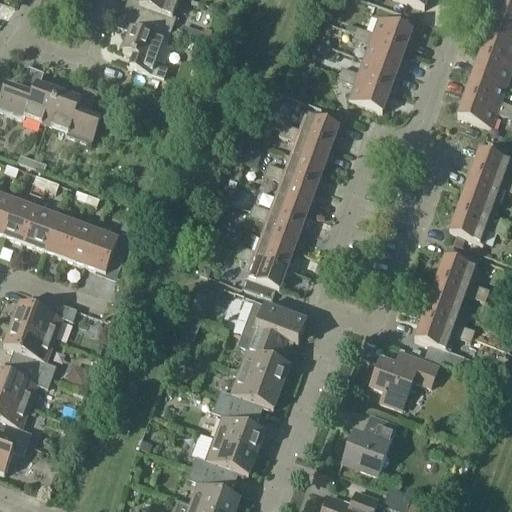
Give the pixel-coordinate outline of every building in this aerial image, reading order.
[(142,0),(139,10),(149,13),(145,25),(171,35),(176,22),(172,21),(179,0),(142,0)] [(391,0),(391,1),(424,13),(429,0),(391,0)] [(511,1),(509,0),(501,0),(495,18),(511,24),(511,1)] [(511,24),(495,18),(488,39),(511,47),(511,24)] [(373,38),(356,31),(354,37),(405,55),(412,34),(379,22),(373,38)] [(122,56),(143,64),(139,75),(163,84),(168,73),(155,68),(163,46),(167,48),(171,35),(145,25),(141,37),(131,33),(122,56)] [(183,28),(179,36),(193,42),(200,44),(200,45),(207,48),(212,35),(204,32),(203,35),(183,28)] [(352,43),(369,49),(363,63),(397,76),(405,55),(354,37),(352,43)] [(511,47),(488,39),(480,59),(511,70),(511,47)] [(207,48),(200,45),(195,58),(203,60),(207,48)] [(511,70),(480,59),(473,79),(507,92),(511,78),(511,70)] [(358,77),(342,72),(339,78),(390,96),(397,76),(363,63),(358,77)] [(337,84),(355,90),(349,105),(382,117),(390,96),(339,78),(337,84)] [(507,92),(473,79),(465,100),(511,117),(511,109),(502,106),(507,92)] [(36,88),(34,95),(22,90),(21,93),(4,87),(0,97),(0,115),(24,125),(26,121),(46,129),(58,96),(36,88)] [(68,136),(67,140),(91,149),(100,123),(89,119),(90,115),(78,111),(81,104),(58,96),(46,129),(68,136)] [(511,117),(465,100),(458,120),(492,133),(497,118),(511,123),(511,117)] [(300,134),(283,128),(281,133),(331,151),(339,131),(305,118),(300,134)] [(279,140),(295,146),(290,160),(324,172),(331,151),(281,133),(279,140)] [(262,154),(249,149),(243,166),(256,170),(262,154)] [(511,170),(511,165),(480,154),(472,175),(511,189),(511,183),(508,182),(511,170)] [(21,160),(18,167),(31,172),(33,164),(21,160)] [(285,175),(268,169),(267,174),(316,192),(324,172),(290,160),(285,175)] [(33,164),(31,172),(44,177),(47,169),(33,164)] [(264,181),(281,187),(276,201),(309,213),(316,192),(267,174),(264,181)] [(511,189),(472,175),(465,196),(499,208),(504,194),(511,196),(511,189)] [(37,181),(34,188),(37,189),(35,194),(38,199),(42,200),(45,193),(48,185),(37,181)] [(56,197),(59,189),(48,185),(45,193),(56,197)] [(140,188),(137,196),(149,200),(152,192),(140,188)] [(77,196),(74,203),(86,208),(89,200),(77,196)] [(499,208),(465,196),(457,217),(507,235),(510,228),(493,222),(499,208)] [(0,200),(0,240),(4,242),(17,207),(0,200)] [(97,212),(100,204),(89,200),(86,208),(97,212)] [(270,215),(253,209),(251,215),(301,234),(309,213),(276,201),(270,215)] [(17,207),(4,242),(24,249),(37,214),(17,207)] [(37,214),(24,249),(45,257),(58,222),(37,214)] [(249,222),(266,228),(260,242),(294,254),(301,234),(251,215),(249,222)] [(450,238),(454,239),(483,250),(489,235),(505,241),(507,235),(457,217),(450,238)] [(58,222),(45,257),(65,264),(78,229),(58,222)] [(118,244),(98,237),(85,272),(106,279),(113,261),(124,264),(138,227),(126,222),(118,244)] [(78,229),(65,264),(85,272),(98,237),(78,229)] [(256,256),(239,250),(236,257),(286,275),(294,254),(260,242),(256,256)] [(201,266),(214,271),(223,249),(210,244),(201,266)] [(445,262),(438,282),(488,301),(490,294),(474,288),(479,274),(477,273),(481,263),(449,251),(445,262)] [(236,257),(234,261),(251,268),(245,283),(242,293),(272,304),(275,294),(279,295),(286,275),(236,257)] [(216,287),(202,282),(197,295),(209,299),(211,300),(216,287)] [(488,301),(438,282),(430,303),(464,315),(469,301),(485,307),(488,301)] [(195,295),(187,318),(200,322),(209,299),(195,295)] [(30,312),(20,308),(12,330),(55,346),(63,324),(73,327),(77,315),(35,300),(30,312)] [(464,315),(430,303),(423,324),(473,342),(475,336),(458,329),(464,315)] [(307,326),(254,306),(241,340),(284,356),(288,344),(298,348),(307,326)] [(200,322),(187,318),(180,338),(193,343),(200,322)] [(466,366),(462,364),(463,362),(448,356),(454,341),(471,347),(473,342),(423,324),(415,344),(428,349),(423,361),(462,376),(466,366)] [(4,352),(14,356),(10,367),(52,383),(57,372),(46,368),(55,346),(12,330),(4,352)] [(237,351),(247,355),(239,377),(282,393),(290,371),(280,367),(284,356),(241,340),(237,351)] [(370,392),(384,397),(380,406),(402,414),(413,385),(431,392),(438,371),(415,363),(411,375),(380,364),(370,392)] [(6,379),(0,376),(0,401),(30,413),(38,391),(48,394),(52,383),(10,367),(6,379)] [(231,399),(221,395),(216,407),(259,422),(263,411),(273,415),(282,393),(239,377),(231,399)] [(0,439),(28,450),(32,439),(22,435),(30,413),(0,401),(0,439)] [(212,418),(222,422),(214,444),(257,460),(265,437),(255,434),(259,422),(216,407),(212,418)] [(363,441),(353,437),(342,467),(378,480),(396,432),(370,422),(363,441)] [(0,478),(5,480),(13,458),(23,461),(28,450),(0,439),(0,478)] [(196,462),(192,473),(234,489),(239,478),(249,482),(257,460),(214,444),(202,439),(193,461),(196,462)] [(198,488),(190,509),(190,510),(193,511),(237,511),(240,504),(230,500),(234,489),(192,473),(188,485),(198,488)] [(388,497),(383,510),(386,511),(427,511),(410,506),(410,505),(388,497)] [(350,511),(328,503),(324,511),(374,511),(377,506),(355,498),(350,511)] [(171,511),(193,511),(190,510),(190,509),(174,503),(171,511)]
